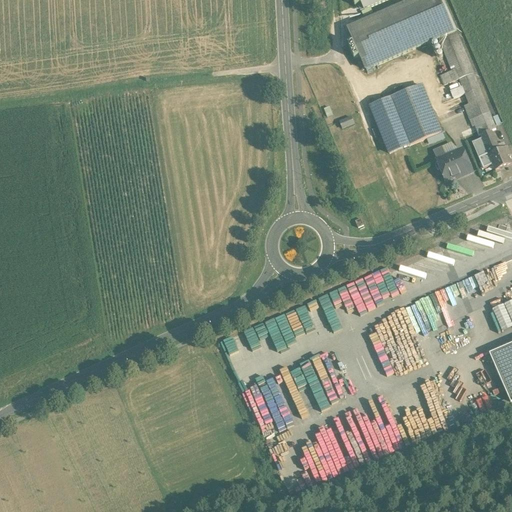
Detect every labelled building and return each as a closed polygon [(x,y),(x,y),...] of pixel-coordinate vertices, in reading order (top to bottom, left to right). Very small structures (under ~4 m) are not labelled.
[(357,0),(365,18),(406,0),(357,0)] [(436,2),(349,39),(367,80),(440,49),(454,43),(436,2)] [(454,43),(440,49),(441,51),(457,44),(456,41),(454,43)] [(474,84),(457,43),(457,44),(441,51),(453,80),(441,85),(445,95),(460,89),(474,84)] [(474,84),(460,89),(466,104),(480,98),(474,84)] [(423,96),(393,108),(412,154),(441,142),(423,96)] [(496,138),(480,98),(466,104),(470,114),(465,116),(471,130),(474,128),(480,145),(492,140),(496,138)] [(393,108),(372,116),(390,163),(412,154),(393,108)] [(342,124),(337,126),(344,141),(356,135),(352,126),(345,130),(342,124)] [(472,138),(463,142),(467,151),(471,148),(470,146),(474,144),(472,138)] [(500,159),(492,140),(481,144),(490,164),(500,159)] [(455,149),(433,159),(437,169),(455,161),(459,159),(455,149)] [(490,164),(489,164),(496,179),(511,173),(509,166),(511,165),(508,156),(500,159),(490,164)] [(456,161),(437,169),(439,172),(437,172),(436,175),(437,178),(440,179),(441,178),(446,189),(463,182),(457,168),(458,167),(456,161)] [(458,167),(457,168),(463,182),(464,184),(473,181),(466,164),(458,167)] [(362,227),(356,230),(359,236),(364,234),(362,227)] [(511,306),(489,315),(498,338),(511,332),(511,306)] [(378,343),(390,375),(416,365),(410,347),(401,350),(397,340),(387,344),(386,340),(378,343)] [(511,351),(490,361),(511,410),(511,409),(511,351)]
